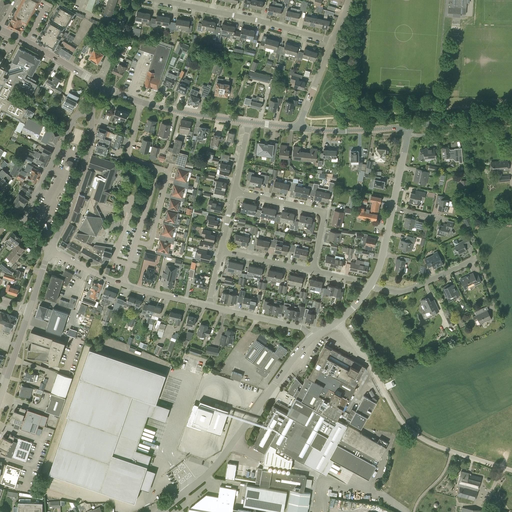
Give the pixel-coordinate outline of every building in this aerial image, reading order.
[(0,20),(0,21),(3,15),(10,4),(4,0),(1,0),(0,2),(0,20)] [(27,26),(40,1),(40,0),(21,0),(16,10),(15,12),(14,15),(13,15),(12,15),(11,17),(10,19),(11,20),(10,22),(8,27),(21,33),(21,31),(22,29),(23,29),(25,25),(27,26)] [(113,10),(115,4),(108,1),(106,7),(113,10)] [(273,14),(276,2),(276,1),(273,1),(272,6),(269,5),(267,13),(273,14)] [(276,2),(273,14),(280,16),(281,8),(282,4),(276,2)] [(54,49),(74,14),(59,5),(51,20),(50,19),(44,30),(42,29),(36,40),(38,42),(42,44),(45,45),(45,44),(48,46),(51,48),(54,49)] [(111,16),(113,10),(106,7),(104,13),(111,16)] [(291,20),(294,8),(291,7),(290,11),(287,10),(285,18),(291,20)] [(309,25),(311,17),(312,12),(308,12),(308,16),(305,16),(303,23),(309,25)] [(151,26),(153,18),(149,18),(150,14),(144,13),(142,21),(146,22),(146,24),(151,25),(151,26)] [(162,24),(163,16),(157,15),(156,19),(153,18),(151,26),(151,25),(151,26),(153,27),(155,26),(157,26),(157,24),(162,24)] [(323,19),(321,27),(328,28),(329,21),(327,20),(327,16),(324,15),(323,19)] [(171,29),(172,22),(169,21),(170,17),(163,16),(162,24),(166,25),(165,28),(171,29)] [(181,28),(183,20),(177,19),(176,23),(172,22),(171,29),(177,30),(178,27),(181,28)] [(183,20),(181,28),(186,29),(185,32),(191,33),(192,26),(189,25),(189,21),(183,20)] [(202,31),(203,29),(207,29),(209,21),(203,20),(202,24),(198,23),(197,30),(202,31)] [(216,34),(218,27),(214,26),(215,22),(209,21),(207,29),(214,31),(213,33),(216,34)] [(227,33),(229,25),(222,24),(221,28),(218,27),(216,34),(222,36),(223,33),(227,33)] [(236,40),(238,31),(234,30),(235,27),(229,25),(227,33),(226,37),(232,38),(232,39),(236,40)] [(246,38),(248,29),(242,28),(241,31),(238,31),(236,40),(239,40),(240,36),(246,38)] [(248,29),(246,38),(250,39),(250,41),(256,43),(258,35),(254,34),(255,31),(248,29)] [(270,48),(272,40),(266,38),(265,41),(261,40),(259,48),(265,49),(266,47),(270,48)] [(157,89),(171,48),(172,45),(155,39),(152,46),(156,47),(153,55),(151,62),(146,78),(144,85),(153,88),(157,89)] [(81,51),(85,54),(92,44),(92,43),(88,40),(81,51)] [(279,53),(281,46),(278,45),(279,41),(272,40),(270,48),(274,49),(273,52),(276,52),(279,53)] [(55,50),(54,51),(59,54),(60,54),(60,55),(61,56),(62,56),(63,56),(65,57),(65,58),(67,59),(68,59),(69,59),(71,55),(76,49),(67,43),(63,41),(60,45),(58,44),(55,50)] [(179,42),(175,52),(180,54),(182,50),(186,52),(189,47),(179,42)] [(289,53),(292,45),(289,44),(290,44),(286,42),(286,43),(285,43),(284,47),(281,46),(279,53),(288,56),(289,53)] [(142,43),(139,50),(146,52),(153,55),(156,47),(152,46),(142,43)] [(300,52),(297,51),(298,47),(297,47),(298,46),(294,45),(294,46),(292,45),(289,53),(288,56),(295,58),(298,59),(300,52)] [(100,65),(103,61),(100,60),(105,52),(96,46),(92,52),(92,53),(89,58),(100,65)] [(0,82),(1,83),(0,85),(0,115),(2,111),(20,121),(23,115),(28,106),(11,97),(17,86),(31,93),(38,81),(28,75),(29,73),(32,74),(40,59),(19,48),(13,60),(11,63),(8,64),(7,67),(3,65),(1,64),(0,63),(0,62),(3,58),(0,56),(0,82)] [(298,59),(301,60),(302,57),(308,59),(311,51),(305,49),(303,53),(300,52),(298,59)] [(311,51),(308,59),(315,60),(317,52),(311,51)] [(121,76),(127,64),(122,61),(124,59),(119,57),(112,72),(121,76)] [(219,65),(215,63),(211,72),(216,74),(219,65)] [(269,83),(271,76),(249,71),(248,78),(269,83)] [(166,77),(163,83),(164,84),(171,87),(172,87),(175,81),(177,76),(173,74),(168,72),(166,77)] [(292,75),(291,78),(290,81),(295,83),(293,87),(303,89),(305,82),(298,80),(299,77),(292,75)] [(57,86),(61,80),(55,76),(52,81),(48,79),(44,86),(47,88),(55,90),(60,93),(62,89),(57,86)] [(190,81),(190,80),(185,78),(184,80),(182,79),(179,83),(176,89),(185,93),(188,87),(187,86),(190,81)] [(228,84),(229,80),(217,78),(217,82),(215,94),(224,95),(224,96),(226,96),(227,96),(228,90),(229,89),(229,86),(229,85),(229,84),(228,84)] [(205,89),(203,88),(202,91),(208,93),(211,85),(207,84),(205,89)] [(196,97),(198,91),(194,90),(192,95),(190,95),(188,102),(198,106),(200,102),(198,101),(200,98),(196,97)] [(72,111),(79,97),(69,92),(62,106),(72,111)] [(256,108),(260,109),(263,98),(259,97),(258,102),(251,100),(250,106),(251,106),(251,107),(253,107),(254,107),(257,107),(256,108)] [(280,105),(282,99),(276,97),(275,101),(270,100),(268,109),(276,111),(277,104),(280,105)] [(297,105),(298,101),(292,99),(291,102),(286,101),(284,111),(292,113),(294,105),(297,105)] [(31,117),(34,112),(27,108),(25,114),(31,117)] [(125,120),(128,114),(116,109),(113,116),(111,115),(109,121),(113,122),(115,116),(125,120)] [(47,127),(51,120),(45,117),(41,124),(47,127)] [(48,133),(58,139),(60,134),(28,118),(26,122),(48,133)] [(153,132),(156,122),(148,120),(147,126),(146,126),(145,130),(153,132)] [(191,126),(192,122),(191,122),(181,120),(179,129),(180,129),(179,133),(188,134),(189,131),(190,125),(191,126)] [(20,121),(16,130),(20,132),(25,124),(24,123),(20,121)] [(54,146),(58,139),(48,133),(26,122),(24,127),(40,134),(38,138),(47,143),(54,146)] [(167,137),(168,133),(170,125),(162,123),(159,135),(163,136),(162,138),(166,139),(167,137)] [(117,134),(107,131),(107,130),(99,127),(96,136),(102,138),(100,141),(98,140),(94,152),(106,155),(109,145),(119,148),(123,136),(117,134)] [(206,128),(206,127),(204,127),(203,127),(200,127),(199,132),(198,132),(197,139),(201,140),(201,137),(205,137),(206,132),(208,133),(209,129),(207,128),(206,128)] [(233,141),(235,133),(228,132),(226,144),(229,145),(230,141),(233,141)] [(217,135),(214,135),(212,140),(211,140),(210,147),(214,148),(214,145),(218,146),(219,140),(222,141),(223,137),(220,136),(219,135),(218,135),(217,135)] [(148,154),(151,141),(142,139),(139,152),(148,154)] [(179,152),(182,140),(175,139),(173,148),(169,147),(165,161),(169,162),(184,167),(188,155),(179,152)] [(259,144),(256,143),(255,152),(258,153),(262,154),(262,156),(266,156),(267,154),(271,155),(270,161),(274,161),(276,148),(272,147),(273,145),(259,143),(259,144)] [(290,165),(290,158),(288,158),(289,150),(286,150),(287,146),(281,145),(279,157),(287,158),(286,165),(290,165)] [(157,155),(159,148),(152,146),(150,154),(157,155)] [(297,159),(304,160),(305,151),(300,150),(300,147),(294,146),(293,157),(297,158),(297,159)] [(41,154),(48,158),(49,157),(50,157),(50,155),(50,154),(51,152),(41,147),(40,149),(43,151),(41,154)] [(450,150),(449,150),(449,147),(442,147),(443,157),(444,157),(446,159),(453,159),(455,160),(455,161),(459,161),(459,163),(462,163),(462,154),(455,154),(454,150),(450,150)] [(310,151),(305,151),(304,160),(312,160),(312,159),(316,160),(317,149),(311,148),(310,151)] [(424,160),(425,157),(435,156),(435,148),(426,149),(426,150),(420,150),(418,159),(420,159),(420,160),(422,160),(424,160)] [(336,158),(336,150),(323,149),(323,157),(336,158)] [(388,153),(388,151),(386,150),(385,150),(385,149),(376,149),(376,152),(375,152),(375,156),(371,156),(371,159),(384,159),(385,154),(386,154),(388,153)] [(354,151),(354,150),(352,150),(351,151),(351,157),(350,157),(350,159),(351,160),(351,162),(351,164),(358,164),(358,166),(362,166),(362,159),(358,159),(358,151),(354,151)] [(41,154),(36,151),(35,154),(39,156),(36,162),(45,166),(48,158),(41,154)] [(231,162),(232,160),(229,159),(230,155),(222,153),(220,159),(231,162)] [(110,161),(92,155),(81,190),(83,190),(82,194),(79,193),(74,209),(76,209),(75,212),(73,211),(71,219),(73,220),(72,224),(70,223),(62,237),(63,238),(62,240),(59,245),(65,249),(66,246),(68,248),(77,253),(78,253),(81,247),(83,249),(80,255),(97,264),(98,261),(101,263),(102,263),(103,263),(104,262),(106,258),(109,259),(112,252),(110,251),(112,247),(94,245),(93,246),(75,236),(78,232),(101,235),(104,229),(103,227),(102,225),(104,221),(101,217),(98,216),(93,207),(92,205),(93,204),(94,202),(96,199),(105,202),(106,200),(108,194),(109,192),(113,179),(114,175),(118,164),(110,161)] [(23,166),(25,161),(19,158),(17,162),(16,161),(10,173),(16,176),(22,165),(23,166)] [(70,161),(66,162),(65,164),(65,166),(66,169),(70,171),(73,170),(75,166),(73,162),(70,161)] [(501,176),(501,170),(509,169),(508,161),(491,162),(491,171),(496,171),(497,182),(509,180),(509,176),(501,176)] [(220,169),(229,171),(230,165),(221,163),(219,169),(220,169)] [(31,174),(39,178),(41,173),(37,171),(38,170),(32,168),(33,167),(27,164),(24,170),(31,174)] [(176,174),(188,177),(189,172),(191,172),(192,169),(182,166),(182,170),(178,169),(178,171),(177,171),(176,174)] [(12,178),(2,169),(0,171),(0,188),(1,190),(12,178)] [(428,172),(416,169),(415,175),(413,181),(419,182),(418,183),(423,184),(424,179),(427,179),(428,172)] [(23,182),(26,177),(25,176),(27,173),(21,170),(17,178),(23,182)] [(255,185),(257,177),(253,176),(254,172),(248,171),(247,177),(250,178),(249,184),(255,185)] [(38,179),(39,178),(31,174),(30,176),(28,175),(27,179),(32,181),(33,180),(36,182),(37,181),(38,180),(38,179)] [(186,181),(188,177),(176,174),(176,176),(176,177),(176,179),(179,180),(178,183),(188,185),(189,182),(186,181)] [(257,177),(255,185),(261,187),(262,180),(265,181),(266,175),(261,174),(260,177),(257,177)] [(384,186),(385,183),(384,183),(384,181),(378,180),(378,177),(372,175),(370,185),(375,186),(375,187),(379,188),(379,187),(383,188),(383,186),(384,186)] [(280,191),(282,182),(276,181),(277,178),(276,178),(275,181),(273,189),(280,191)] [(30,195),(33,190),(29,188),(30,186),(25,183),(21,181),(20,183),(23,185),(21,188),(27,192),(26,193),(30,195)] [(215,188),(224,190),(226,183),(216,181),(215,188)] [(291,190),(293,182),(288,181),(287,183),(282,182),(280,191),(287,192),(287,189),(291,190)] [(302,187),(303,184),(293,182),(291,190),(294,190),(294,194),(300,195),(302,187)] [(187,189),(188,185),(178,183),(178,186),(174,185),(174,187),(173,187),(172,190),(183,193),(185,188),(187,189)] [(311,194),(313,186),(308,185),(308,188),(302,187),(300,195),(307,197),(308,193),(311,194)] [(320,200),(322,191),(317,190),(318,187),(313,186),(311,194),(315,195),(314,198),(320,200)] [(223,197),(224,190),(215,188),(213,195),(223,197)] [(320,200),(328,201),(330,190),(329,189),(328,192),(322,191),(320,200)] [(182,197),(183,193),(172,190),(171,193),(172,193),(172,195),(175,196),(174,199),(181,201),(184,201),(185,198),(182,197)] [(424,199),(425,193),(417,191),(417,194),(411,193),(409,203),(413,204),(414,202),(414,201),(419,202),(420,199),(424,199)] [(13,203),(18,206),(18,208),(21,210),(22,209),(24,207),(23,205),(24,205),(25,204),(29,197),(26,195),(25,196),(23,195),(22,196),(19,193),(16,198),(13,203)] [(381,197),(371,195),(370,201),(368,209),(367,208),(366,211),(363,210),(364,208),(359,207),(357,216),(362,217),(362,218),(367,219),(367,218),(376,220),(377,214),(373,213),(373,210),(378,211),(379,203),(380,203),(381,197)] [(452,206),(453,202),(444,200),(445,197),(437,195),(436,203),(439,203),(438,209),(447,211),(448,205),(452,206)] [(174,199),(172,198),(172,199),(171,199),(170,201),(169,200),(169,203),(180,206),(181,201),(174,199)] [(217,202),(216,201),(209,200),(208,206),(207,210),(211,211),(211,210),(220,212),(221,206),(216,205),(217,202)] [(248,212),(249,203),(243,202),(241,211),(248,212)] [(178,212),(180,206),(169,203),(168,206),(169,206),(169,208),(170,208),(169,209),(178,212)] [(257,217),(258,210),(256,209),(256,205),(249,203),(248,212),(254,214),(254,216),(257,217)] [(268,211),(269,208),(262,206),(261,210),(258,210),(257,217),(260,217),(260,215),(267,217),(267,216),(268,211)] [(271,220),(274,220),(277,221),(278,214),(275,213),(276,209),(269,208),(268,211),(267,216),(267,217),(271,218),(271,220)] [(166,216),(178,219),(179,213),(169,210),(169,212),(168,211),(167,213),(166,213),(166,216)] [(286,221),(288,212),(282,211),(281,218),(278,217),(278,214),(277,221),(276,223),(281,224),(281,220),(286,221)] [(341,227),(344,213),(334,211),(333,216),(335,216),(334,221),(333,220),(333,225),(341,227)] [(294,229),(295,221),(293,220),(294,214),(288,212),(286,221),(289,222),(289,224),(290,225),(289,228),(290,229),(294,229)] [(216,227),(218,221),(214,220),(214,218),(212,218),(212,216),(207,215),(207,218),(209,218),(207,225),(216,227)] [(304,226),(306,216),(300,215),(299,222),(295,221),(294,229),(297,230),(297,227),(299,228),(299,225),(304,226)] [(176,224),(178,219),(166,216),(165,218),(166,219),(165,220),(166,220),(166,222),(168,222),(176,224)] [(306,216),(304,226),(307,226),(305,232),(312,234),(315,223),(311,222),(312,218),(306,216)] [(417,225),(418,221),(415,220),(415,219),(406,217),(405,221),(403,226),(408,227),(408,229),(411,230),(412,227),(417,228),(417,225)] [(437,234),(440,235),(444,236),(444,233),(447,234),(447,236),(449,236),(454,234),(452,231),(451,231),(453,221),(448,220),(447,224),(443,223),(443,226),(439,225),(438,225),(437,229),(438,229),(437,234)] [(178,224),(176,224),(168,222),(168,225),(164,224),(164,227),(163,226),(162,229),(174,232),(175,227),(177,228),(178,224)] [(172,237),(174,232),(162,229),(162,232),(162,234),(165,235),(164,238),(174,241),(175,237),(172,237)] [(211,234),(211,231),(203,229),(202,235),(205,236),(204,239),(213,241),(215,235),(211,234)] [(240,244),(243,231),(240,230),(239,234),(235,233),(233,242),(240,244)] [(243,231),(240,244),(247,245),(249,236),(245,236),(246,231),(243,231)] [(339,242),(341,233),(330,231),(328,239),(339,242)] [(17,244),(18,244),(21,239),(13,232),(5,242),(8,244),(9,244),(10,245),(11,243),(15,246),(13,248),(14,248),(17,244)] [(374,247),(375,239),(363,236),(363,233),(357,232),(356,234),(356,237),(362,238),(361,240),(366,240),(364,248),(372,249),(373,247),(374,247)] [(414,244),(416,238),(412,237),(411,240),(408,239),(408,242),(401,240),(399,248),(403,249),(403,251),(403,252),(406,252),(407,252),(407,250),(411,251),(413,243),(414,244)] [(173,244),(174,241),(164,238),(164,241),(160,240),(160,243),(159,242),(158,245),(169,248),(171,243),(173,244)] [(453,242),(455,246),(459,254),(467,250),(464,244),(469,242),(468,238),(459,243),(458,243),(456,240),(453,242)] [(200,242),(199,247),(208,249),(208,246),(212,247),(213,241),(204,239),(204,242),(200,242)] [(261,249),(263,240),(257,239),(255,247),(261,249)] [(272,247),(273,240),(270,239),(269,241),(263,240),(261,249),(268,250),(269,246),(272,247)] [(281,253),(282,244),(279,243),(280,241),(277,240),(277,239),(274,239),(273,240),(272,247),(275,247),(274,251),(281,253)] [(291,251),(292,244),(289,243),(288,245),(282,244),(281,253),(287,254),(288,250),(291,251)] [(24,249),(18,244),(17,244),(14,248),(13,248),(7,257),(14,262),(24,249)] [(298,248),(299,245),(295,244),(294,245),(292,244),(291,251),(294,252),(293,256),(300,257),(302,248),(298,248)] [(168,253),(169,248),(158,245),(157,248),(158,248),(158,250),(161,251),(160,254),(170,257),(171,253),(168,253)] [(302,248),(300,257),(306,258),(308,250),(304,249),(305,245),(302,245),(302,248)] [(206,254),(207,251),(199,249),(197,255),(201,255),(200,259),(209,261),(210,255),(206,254)] [(155,261),(156,255),(146,252),(144,259),(155,261)] [(442,261),(437,252),(433,253),(434,255),(429,258),(429,257),(425,259),(428,266),(428,265),(432,263),(434,268),(442,264),(441,261),(442,261)] [(335,255),(335,258),(333,267),(341,269),(343,260),(343,257),(335,255)] [(333,267),(335,258),(326,256),(324,265),(333,267)] [(409,262),(410,258),(406,257),(405,261),(397,259),(396,263),(397,263),(395,270),(403,272),(405,262),(409,262)] [(358,272),(360,260),(356,259),(355,263),(351,262),(349,270),(358,272)] [(360,260),(358,272),(366,274),(368,265),(363,264),(363,261),(360,260)] [(241,273),(243,264),(229,261),(227,270),(231,271),(231,273),(233,274),(234,271),(237,272),(237,275),(240,276),(241,273)] [(175,280),(178,267),(166,265),(164,272),(163,272),(162,277),(164,277),(162,285),(172,287),(174,280),(175,280)] [(246,277),(249,278),(250,275),(254,276),(255,267),(249,265),(246,277)] [(255,267),(254,276),(257,276),(257,280),(260,280),(262,268),(255,267)] [(153,274),(154,269),(147,268),(146,272),(144,272),(142,280),(154,282),(156,274),(153,274)] [(67,285),(73,274),(65,270),(62,275),(60,275),(59,275),(58,276),(58,277),(52,275),(44,297),(46,297),(56,301),(62,283),(63,283),(67,285)] [(273,283),(275,271),(269,270),(267,278),(271,279),(270,283),(273,283)] [(275,271),(273,283),(275,284),(276,281),(280,281),(282,273),(275,271)] [(14,281),(15,276),(4,273),(2,279),(8,281),(9,279),(14,281)] [(475,277),(473,273),(460,279),(465,290),(468,288),(467,286),(473,283),(475,285),(481,282),(478,275),(475,277)] [(294,284),(296,276),(290,274),(288,282),(287,285),(294,287),(294,284)] [(203,282),(204,276),(200,275),(200,278),(195,277),(193,285),(194,285),(194,286),(197,287),(197,286),(202,287),(201,288),(206,289),(208,283),(203,282)] [(296,276),(294,284),(299,285),(298,289),(300,290),(301,285),(303,277),(296,276)] [(314,289),(316,280),(310,279),(308,288),(310,288),(310,291),(313,292),(314,291),(314,289)] [(322,298),(325,288),(321,287),(322,281),(316,280),(314,289),(320,291),(320,293),(321,294),(320,297),(322,298)] [(95,287),(97,283),(93,282),(90,289),(92,289),(88,299),(92,300),(93,297),(97,288),(95,287)] [(97,288),(93,297),(97,298),(102,284),(98,283),(98,284),(97,283),(95,287),(97,288)] [(459,295),(454,284),(455,284),(454,283),(449,286),(448,285),(442,288),(445,294),(447,293),(448,297),(453,295),(454,297),(459,295)] [(17,295),(18,289),(10,287),(11,285),(8,284),(5,291),(17,295)] [(333,294),(334,287),(328,285),(327,288),(325,288),(322,298),(323,294),(326,295),(326,293),(329,293),(328,295),(329,296),(329,297),(332,298),(333,294)] [(334,287),(333,294),(339,295),(338,298),(341,298),(343,291),(340,291),(341,288),(334,287)] [(227,302),(230,288),(227,288),(226,293),(222,292),(220,301),(227,302)] [(230,288),(227,302),(233,303),(235,295),(232,294),(233,289),(230,288)] [(108,298),(111,291),(105,289),(103,296),(105,297),(104,302),(106,303),(107,300),(108,299),(108,298)] [(248,307),(250,298),(244,297),(245,291),(242,290),(240,297),(244,298),(242,306),(248,307)] [(104,302),(102,301),(101,304),(105,306),(110,304),(111,299),(114,300),(116,293),(111,291),(108,298),(108,299),(107,300),(106,303),(104,302)] [(250,298),(248,307),(254,309),(256,301),(259,302),(261,294),(258,294),(256,299),(250,298)] [(132,307),(135,298),(128,296),(126,302),(131,303),(130,306),(132,307)] [(73,309),(77,299),(71,297),(69,302),(60,299),(59,304),(73,309)] [(122,305),(124,300),(117,297),(112,310),(117,312),(120,304),(122,305)] [(433,314),(439,311),(434,300),(430,301),(428,297),(421,300),(426,312),(431,310),(433,314)] [(135,298),(132,307),(134,308),(135,305),(140,306),(142,300),(135,298)] [(271,312),(273,305),(269,304),(270,302),(264,301),(263,307),(266,308),(265,311),(271,312)] [(282,312),(284,305),(278,304),(278,303),(277,303),(277,302),(274,302),(273,305),(271,312),(278,314),(278,311),(282,312)] [(291,317),(293,309),(289,308),(290,304),(284,302),(284,305),(282,312),(286,313),(285,315),(291,317)] [(84,315),(87,306),(81,303),(78,311),(77,312),(84,315)] [(144,306),(142,312),(145,313),(145,315),(146,316),(147,317),(146,323),(149,324),(155,306),(149,304),(148,307),(144,306)] [(47,308),(40,305),(40,306),(36,316),(44,319),(45,314),(51,316),(53,310),(47,308)] [(293,309),(291,317),(298,318),(298,316),(303,317),(305,306),(299,305),(298,308),(297,310),(293,309)] [(155,306),(149,324),(153,324),(155,317),(154,316),(155,315),(159,316),(161,308),(155,306)] [(106,327),(110,317),(112,309),(108,307),(103,321),(102,321),(101,323),(102,324),(102,326),(106,327)] [(60,335),(61,335),(68,313),(53,308),(53,310),(51,316),(46,330),(60,335)] [(312,313),(307,312),(308,309),(305,308),(304,317),(306,317),(305,320),(313,322),(315,310),(312,310),(312,313)] [(485,313),(482,308),(474,312),(476,315),(473,317),(475,321),(478,319),(480,324),(491,319),(488,312),(485,313)] [(3,328),(12,331),(16,317),(0,312),(0,311),(0,322),(4,324),(3,328)] [(179,324),(182,314),(170,311),(169,317),(176,319),(175,323),(179,324)] [(450,326),(456,323),(450,312),(446,314),(449,320),(447,321),(450,326)] [(194,326),(196,318),(188,316),(186,324),(189,325),(188,328),(192,329),(193,326),(194,326)] [(132,327),(136,319),(131,317),(128,325),(132,327)] [(162,338),(166,325),(160,323),(156,336),(162,338)] [(210,330),(207,329),(207,326),(200,324),(199,330),(198,330),(197,332),(198,333),(197,335),(204,337),(205,335),(209,336),(210,330)] [(231,342),(234,332),(227,330),(225,336),(221,335),(219,343),(225,344),(225,341),(231,342)] [(65,342),(31,331),(28,339),(34,341),(32,349),(28,348),(27,357),(49,360),(49,364),(58,364),(62,350),(65,342)] [(274,352),(264,345),(256,339),(244,356),(259,366),(256,370),(264,376),(279,356),(281,357),(283,354),(285,355),(286,352),(285,351),(287,349),(280,344),(274,352)] [(141,342),(138,348),(144,351),(147,344),(141,342)] [(162,347),(159,345),(157,349),(156,348),(154,353),(159,355),(162,347)] [(217,355),(219,348),(207,345),(205,352),(210,354),(216,356),(216,355),(217,355)] [(362,376),(361,375),(364,373),(363,372),(366,369),(365,367),(325,345),(307,376),(302,384),(297,379),(295,381),(294,382),(292,384),(290,387),(287,392),(293,395),(293,396),(293,395),(296,396),(295,397),(301,400),(311,406),(302,421),(286,412),(289,408),(277,401),(274,406),(273,406),(252,445),(265,453),(270,444),(320,472),(347,425),(336,420),(343,408),(348,399),(349,400),(355,388),(354,388),(359,378),(362,376)] [(200,356),(202,351),(191,347),(189,352),(200,356)] [(69,416),(49,473),(135,502),(147,466),(151,455),(136,450),(148,415),(147,415),(152,402),(155,403),(156,403),(166,375),(89,349),(67,415),(69,416)] [(34,382),(36,374),(29,372),(25,371),(24,376),(23,380),(34,382)] [(240,381),(242,375),(232,371),(230,377),(240,381)] [(65,397),(72,378),(58,373),(51,392),(65,397)] [(30,397),(32,389),(22,385),(19,394),(30,397)] [(59,416),(65,399),(51,394),(50,399),(51,399),(48,407),(47,406),(45,411),(59,416)] [(371,400),(364,396),(350,421),(361,428),(365,421),(367,417),(368,417),(373,409),(377,402),(375,402),(371,400)] [(199,400),(191,426),(200,429),(201,427),(220,434),(228,410),(199,400)] [(12,415),(39,424),(44,426),(48,417),(42,415),(28,410),(20,407),(20,408),(18,407),(16,411),(14,411),(12,415)] [(35,434),(39,424),(12,415),(11,420),(13,421),(12,425),(14,426),(14,427),(19,428),(20,425),(22,426),(21,429),(35,434)] [(377,442),(347,425),(340,438),(337,444),(337,443),(329,457),(368,479),(376,465),(372,463),(374,458),(379,460),(386,447),(385,447),(388,443),(379,438),(377,442)] [(33,443),(18,438),(10,434),(10,435),(7,434),(5,437),(3,436),(0,442),(0,446),(1,446),(0,447),(0,451),(1,451),(0,452),(5,455),(15,458),(26,462),(33,443)] [(0,473),(18,478),(21,469),(7,464),(6,465),(2,464),(2,462),(0,461),(0,473)] [(234,479),(237,464),(228,463),(225,478),(234,479)] [(307,511),(310,494),(304,493),(307,476),(258,468),(255,483),(291,489),(286,511),(307,511)] [(475,500),(481,478),(470,475),(471,474),(461,471),(457,485),(464,487),(464,488),(460,487),(457,496),(474,500),(475,500)] [(15,488),(18,478),(0,473),(0,481),(1,482),(0,483),(15,488)] [(281,511),(283,511),(287,492),(247,485),(243,505),(281,511)] [(237,495),(238,491),(236,490),(236,489),(220,486),(218,497),(206,495),(189,508),(188,511),(256,511),(233,508),(235,495),(237,495)] [(41,511),(42,503),(18,502),(18,507),(14,506),(13,511),(41,511)]
